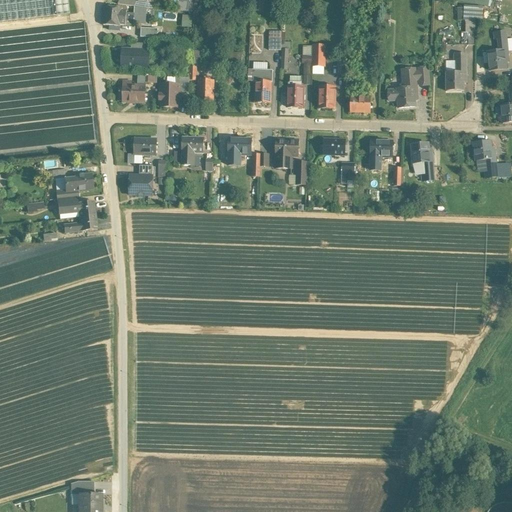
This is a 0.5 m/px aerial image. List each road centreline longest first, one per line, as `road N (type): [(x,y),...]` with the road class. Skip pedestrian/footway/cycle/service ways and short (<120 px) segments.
road 1 (residential): [(124,511),(125,291),(109,118)]
road 2 (residential): [(109,118),(470,128)]
road 3 (track): [(411,511),(437,442),(511,327)]
